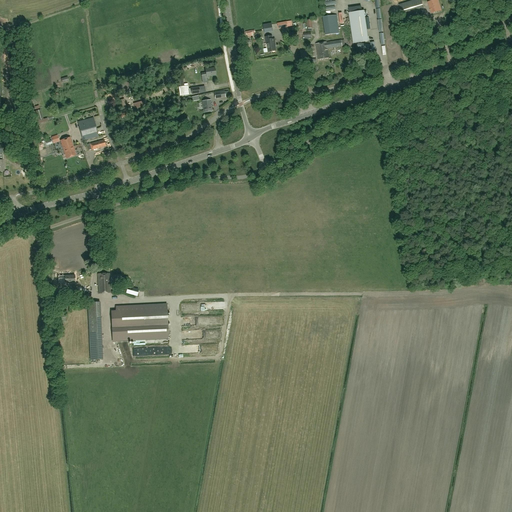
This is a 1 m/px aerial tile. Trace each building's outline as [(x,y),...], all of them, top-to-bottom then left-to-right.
[(413,0),(399,4),(402,14),(414,11),(415,14),(424,11),(420,0),(413,0)] [(441,10),(437,0),(435,0),(428,2),(431,13),(441,10)] [(365,16),(364,11),(349,13),(353,43),(369,41),(367,30),(372,29),(370,16),(365,16)] [(339,33),(336,15),(323,17),(325,36),(339,33)] [(272,36),(265,37),(267,44),(268,52),(276,51),(275,43),(274,39),(272,39),(272,36)] [(326,42),(316,44),(318,60),(329,58),(327,49),(342,46),(341,40),(326,42)] [(202,73),(202,77),(206,76),(216,75),(215,68),(205,69),(206,73),(202,73)] [(188,89),(188,85),(179,87),(180,96),(200,93),(199,87),(188,89)] [(211,100),(210,100),(202,101),(204,112),(212,111),(211,100)] [(43,119),(40,110),(35,111),(38,121),(43,119)] [(78,122),(83,140),(98,136),(93,118),(78,122)] [(70,137),(60,141),(66,159),(76,155),(70,137)] [(92,149),(105,146),(104,139),(90,143),(92,149)] [(110,293),(109,273),(98,274),(99,294),(110,293)] [(88,303),(90,340),(102,339),(100,302),(88,303)] [(181,303),(181,309),(197,310),(197,312),(199,312),(199,304),(181,303)] [(144,330),(167,329),(166,305),(121,308),(120,308),(120,317),(121,330),(144,329),(144,330)] [(121,337),(122,343),(145,340),(144,333),(134,334),(135,335),(128,336),(121,337)]
